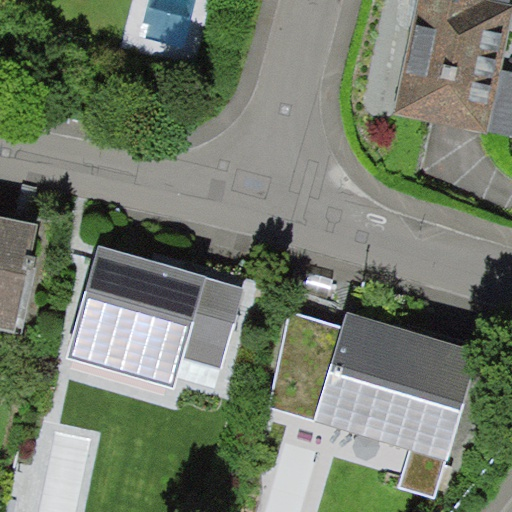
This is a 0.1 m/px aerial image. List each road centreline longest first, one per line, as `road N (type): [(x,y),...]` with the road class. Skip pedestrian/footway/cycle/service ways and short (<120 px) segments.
road 1 (residential): [(511,277),(244,209)]
road 2 (residential): [(244,209),(0,155)]
road 3 (residential): [(244,209),(299,0)]
